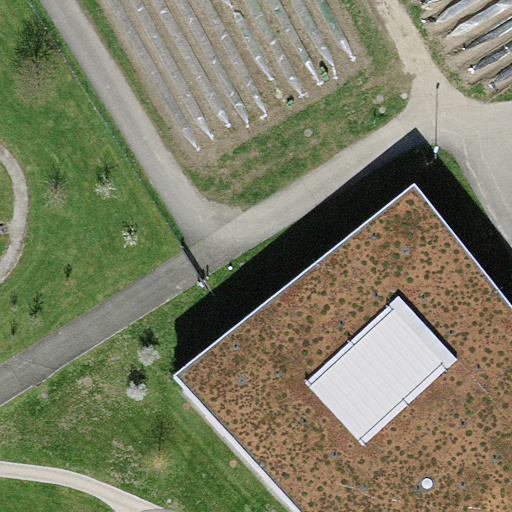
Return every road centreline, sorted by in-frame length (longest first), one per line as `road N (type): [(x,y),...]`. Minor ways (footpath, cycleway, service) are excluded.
road 1 (residential): [(0,377),(447,109),(511,120)]
road 2 (track): [(388,0),(447,109)]
